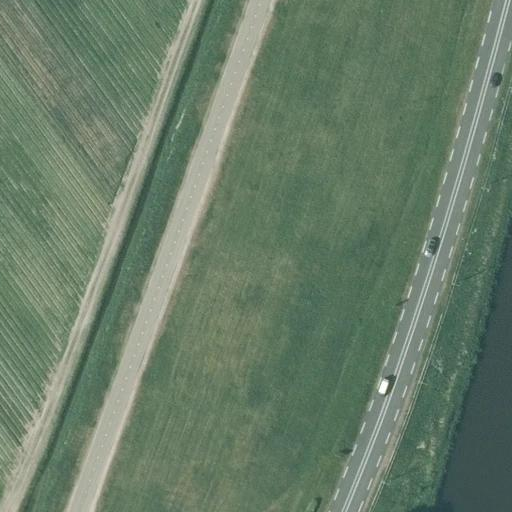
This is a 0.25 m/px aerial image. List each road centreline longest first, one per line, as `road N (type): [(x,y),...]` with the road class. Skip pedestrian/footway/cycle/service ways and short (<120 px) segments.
road 1 (unclassified): [(78,511),(261,0)]
road 2 (primary): [(343,511),(421,298),(506,0)]
